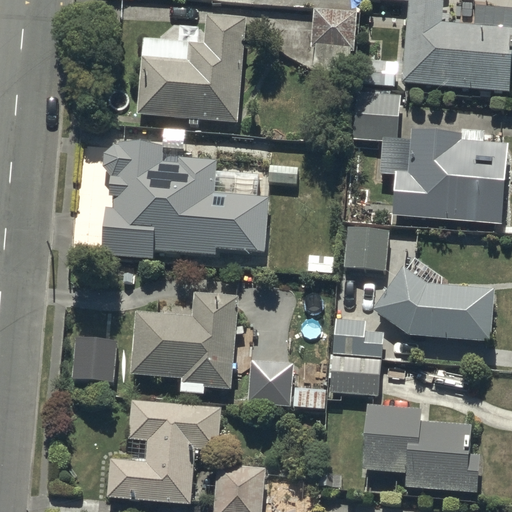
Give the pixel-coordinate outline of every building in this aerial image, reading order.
[(318,0),(317,7),(350,11),(350,0),(318,0)] [(403,87),(510,96),(511,74),(511,31),(442,25),(444,5),(410,2),(403,87)] [(358,15),(314,12),(311,50),(355,54),(358,15)] [(138,118),(239,126),(247,21),(207,18),(205,48),(190,46),(188,64),(143,61),(138,118)] [(358,64),(358,91),(387,92),(387,64),(358,64)] [(354,143),(398,146),(402,99),(358,96),(354,143)] [(397,176),(393,220),(502,228),(509,147),(463,144),(463,138),(413,134),(409,177),(397,176)] [(218,253),(266,256),(270,200),(215,196),(218,163),(180,161),(180,166),(163,165),(165,149),(120,146),(120,149),(115,148),(105,157),(104,171),(112,180),(110,200),(116,200),(115,212),(107,211),(103,258),(155,262),(155,254),(217,259),(218,253)] [(269,185),(298,187),(299,171),(271,168),(269,185)] [(339,270),(386,274),(390,235),(343,231),(339,270)] [(336,261),(310,258),(309,274),(334,276),(336,261)] [(410,340),(491,346),(495,294),(428,289),(404,271),(374,315),(410,340)] [(182,390),(232,394),(240,301),(195,297),(193,320),(137,316),(132,379),(183,383),(182,390)] [(334,358),(383,361),(385,336),(366,335),(367,325),(337,323),(334,358)] [(73,383),(115,386),(119,346),(77,343),(73,383)] [(331,396),(379,400),(382,365),(334,361),(331,396)] [(250,407),(292,411),(295,368),(253,365),(250,407)] [(296,393),(295,411),(325,413),(326,395),(296,393)] [(109,502),(192,509),(197,454),(220,456),(223,412),(133,405),(130,443),(149,445),(147,467),(112,464),(109,502)] [(406,492),(478,497),(481,460),(471,459),(473,430),(422,426),(423,414),(368,410),(363,474),(407,477),(406,492)] [(215,511),(263,511),(266,474),(219,470),(215,511)] [(321,490),(342,491),(343,479),(322,478),(321,490)]
